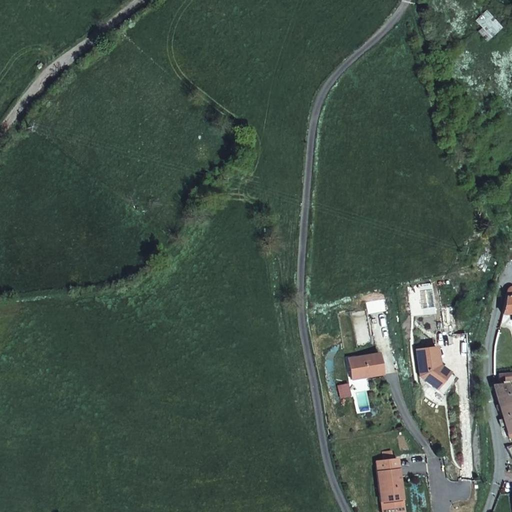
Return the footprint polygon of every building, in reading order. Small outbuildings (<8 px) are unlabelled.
[(486,42),(503,28),(487,9),(474,20),(481,28),(477,32),(486,42)] [(423,307),(432,307),(431,289),(422,290),(423,307)] [(511,290),(508,291),(506,293),(504,295),(500,314),(511,313),(511,290)] [(443,328),(453,327),(452,308),(441,309),(443,328)] [(437,347),(417,349),(421,375),(445,394),(457,378),(440,365),(437,347)] [(379,352),(349,357),(352,379),(383,374),(379,352)] [(509,371),(496,375),(498,382),(511,378),(509,371)] [(348,384),(337,386),(339,398),(351,396),(348,384)] [(494,387),(500,404),(511,400),(511,389),(508,391),(505,384),(494,387)] [(511,400),(500,404),(504,417),(511,414),(511,400)] [(391,451),(381,452),(382,461),(392,460),(391,451)] [(375,462),(380,511),(403,511),(397,459),(392,460),(382,461),(375,462)]
